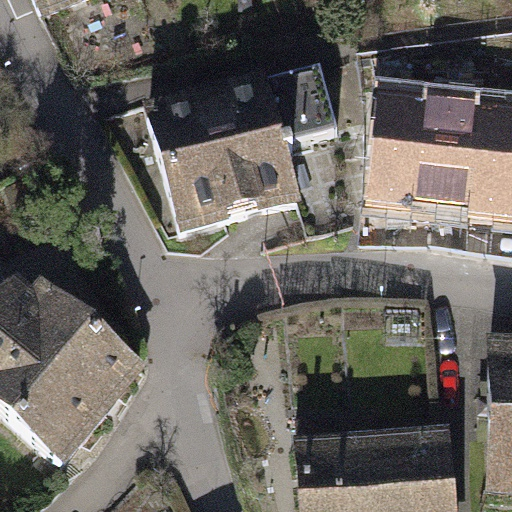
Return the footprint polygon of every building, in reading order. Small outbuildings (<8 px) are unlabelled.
[(132,0),(30,0),(48,38),(132,0)] [(328,0),(335,23),(419,0),(328,0)] [(132,130),(173,258),(295,219),(280,172),(337,158),(317,82),(132,130)] [(511,121),(372,112),(363,244),(511,253),(511,121)] [(151,383),(50,291),(5,339),(0,334),(0,422),(62,479),(151,383)] [(511,511),(511,358),(483,358),(477,511),(511,511)] [(452,511),(447,443),(288,454),(291,511),(452,511)]
